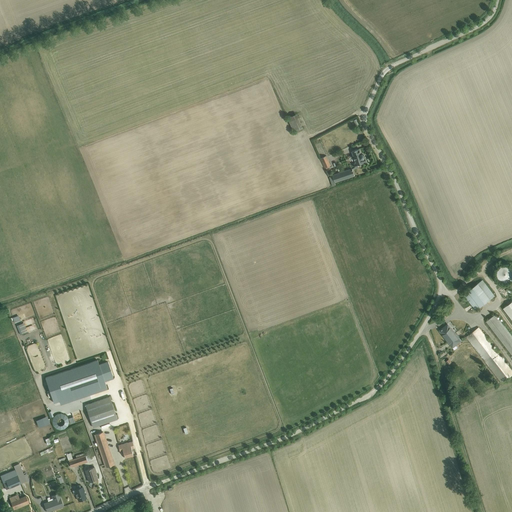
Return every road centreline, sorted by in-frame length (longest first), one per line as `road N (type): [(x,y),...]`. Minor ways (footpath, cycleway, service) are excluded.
road 1 (unclassified): [(498,0),(488,21),(385,69),(366,116),(441,282),(432,312),(389,378),(290,436),(94,511)]
road 2 (track): [(482,511),(422,329)]
